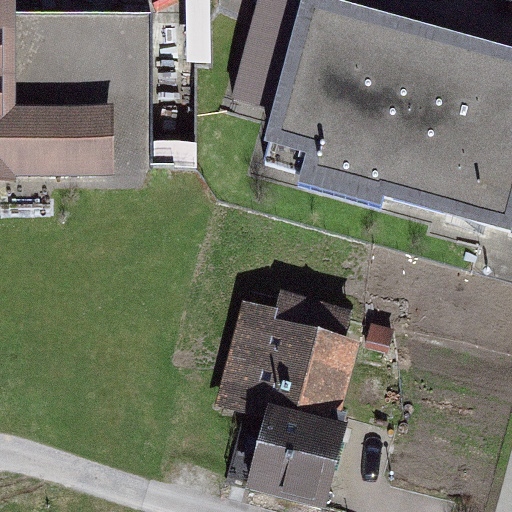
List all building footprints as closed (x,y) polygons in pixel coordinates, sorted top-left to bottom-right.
[(188,0),(188,75),(214,75),(214,0),(188,0)] [(511,62),(325,9),(325,0),(229,0),(257,0),(273,0),(237,114),(280,123),(267,179),(511,243),(511,62)] [(158,19),(0,20),(0,192),(159,191),(158,19)] [(252,294),(217,405),(339,443),(374,333),(252,294)] [(267,434),(249,505),(275,511),(336,511),(351,456),(267,434)]
